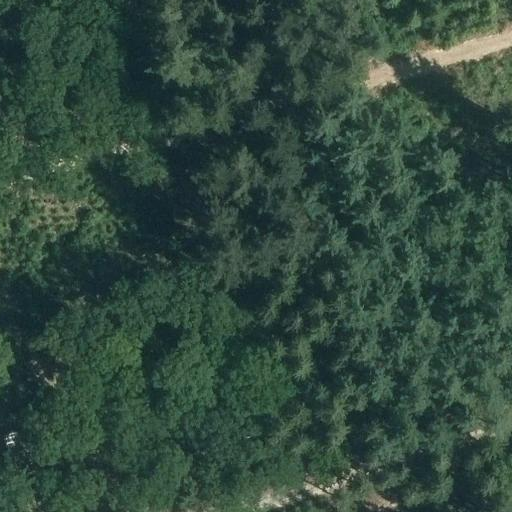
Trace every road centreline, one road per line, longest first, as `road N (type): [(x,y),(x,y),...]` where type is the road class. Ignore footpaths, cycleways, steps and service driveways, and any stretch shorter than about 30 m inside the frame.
road 1 (track): [(0,171),(511,28)]
road 2 (track): [(198,511),(511,410)]
